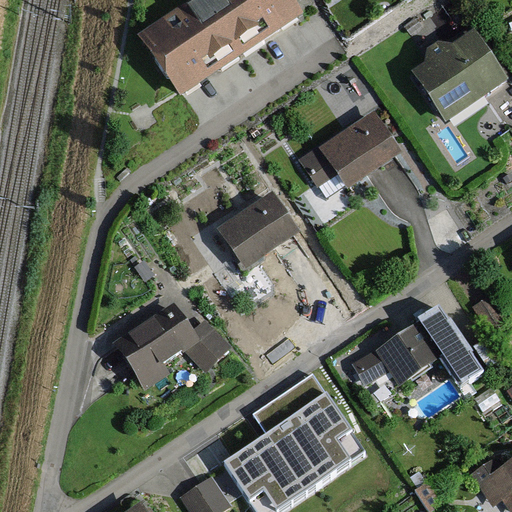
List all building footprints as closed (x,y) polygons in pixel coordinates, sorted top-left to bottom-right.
[(265,0),(192,0),(132,39),(172,101),(284,29),(265,0)] [(475,33),(412,75),(447,126),(510,84),(475,33)] [(293,167),(310,194),(326,184),(334,197),(389,160),(364,121),(293,167)] [(233,270),(288,235),(265,199),(210,234),(233,270)] [(106,352),(132,393),(158,377),(152,368),(178,352),(189,344),(183,336),(168,312),(106,352)] [(437,362),(459,395),(479,382),(465,361),(472,356),(453,327),(447,331),(437,315),(367,361),(378,377),(393,367),(404,383),(437,362)] [(199,326),(183,336),(189,344),(178,352),(190,371),(216,354),(199,326)] [(222,448),(250,493),(290,468),(312,503),(352,478),(308,407),(277,427),(271,417),(222,448)] [(498,462),(478,474),(497,505),(508,499),(511,505),(511,466),(504,472),(498,462)] [(181,502),(187,511),(216,511),(225,506),(210,483),(181,502)]
